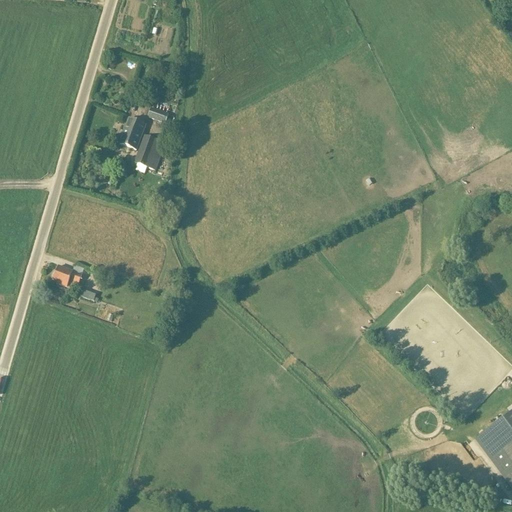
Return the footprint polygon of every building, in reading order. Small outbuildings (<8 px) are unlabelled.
[(151,110),(148,119),(165,125),(168,116),(151,110)] [(128,120),(119,145),(136,151),(146,126),(128,120)] [(166,145),(144,137),(135,164),(156,172),(166,145)] [(53,283),(67,288),(76,291),(82,276),(59,267),(53,283)] [(83,289),(80,297),(94,302),(97,303),(98,300),(95,299),(97,294),(83,289)] [(511,412),(485,433),(511,469),(511,412)]
